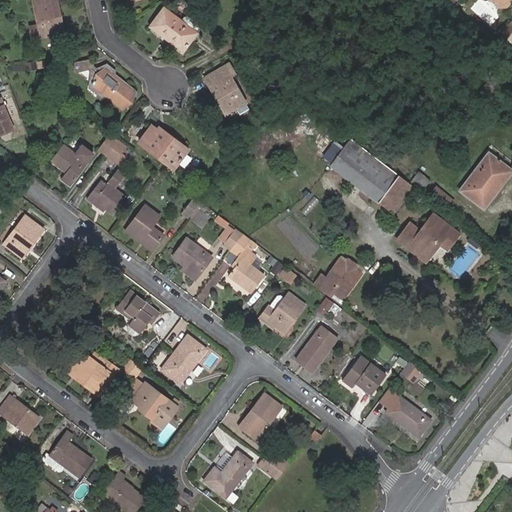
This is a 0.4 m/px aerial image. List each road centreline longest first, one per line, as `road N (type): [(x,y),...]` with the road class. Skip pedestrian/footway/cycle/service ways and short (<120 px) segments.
road 1 (residential): [(255,359),(180,455),(151,464),(12,363),(0,345)]
road 2 (unknown): [(511,350),(374,232),(309,164)]
road 3 (residential): [(81,228),(255,359)]
road 4 (residential): [(406,494),(345,427),(255,359)]
road 5 (tertiary): [(511,351),(406,494)]
road 6 (residential): [(0,344),(5,322),(81,228)]
road 7 (tertiary): [(427,510),(511,400)]
